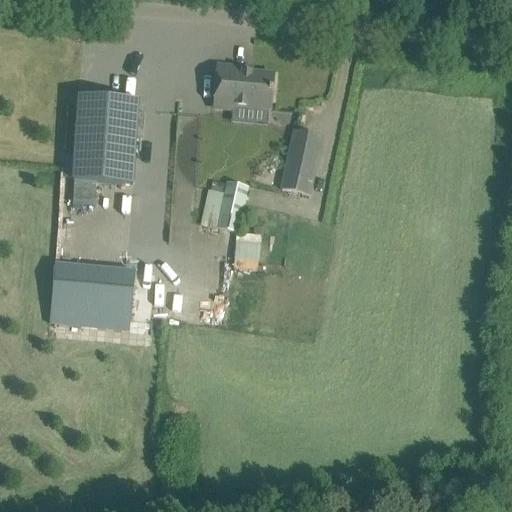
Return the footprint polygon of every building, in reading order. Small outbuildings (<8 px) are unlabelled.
[(252,76),(243,75),(244,70),(218,67),(214,107),(271,112),(274,76),(252,74),(252,76)] [(79,99),(73,183),(133,187),(139,103),(79,99)] [(295,133),(290,152),(281,192),(309,198),(322,139),(295,133)] [(218,215),(241,220),(248,189),(226,183),(218,215)] [(238,234),(236,270),(261,271),(263,236),(238,234)] [(55,267),(51,314),(73,317),(131,322),(135,274),(78,269),(55,267)]
